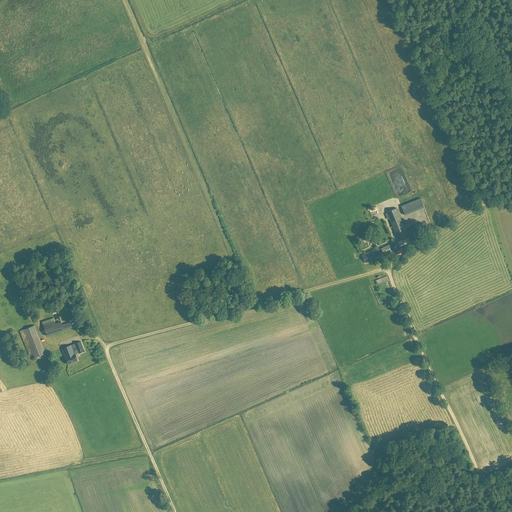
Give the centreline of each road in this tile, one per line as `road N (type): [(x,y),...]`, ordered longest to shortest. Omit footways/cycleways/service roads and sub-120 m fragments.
road 1 (track): [(122,0),(231,254),(240,309)]
road 2 (track): [(387,267),(494,511)]
road 3 (track): [(240,309),(387,267),(475,200)]
road 4 (track): [(174,511),(104,347)]
road 5 (track): [(104,347),(240,309)]
road 6 (track): [(460,0),(511,120)]
